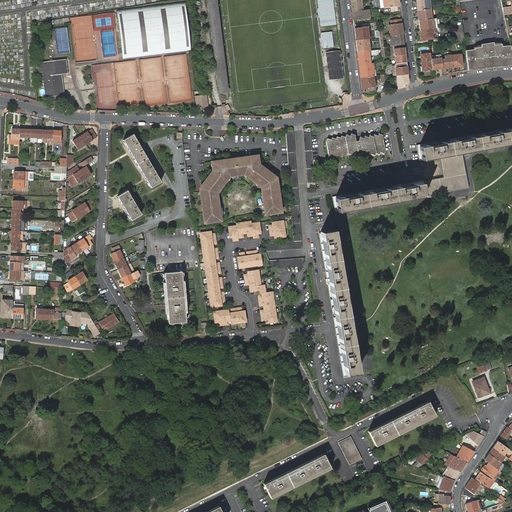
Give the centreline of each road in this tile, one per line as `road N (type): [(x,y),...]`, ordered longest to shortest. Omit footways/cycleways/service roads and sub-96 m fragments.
road 1 (residential): [(358,109),(266,123),(104,118)]
road 2 (residential): [(104,118),(100,266),(141,344)]
road 3 (residential): [(0,333),(141,344)]
road 4 (residential): [(511,402),(457,488),(457,511)]
road 5 (residential): [(251,335),(228,254),(256,242)]
